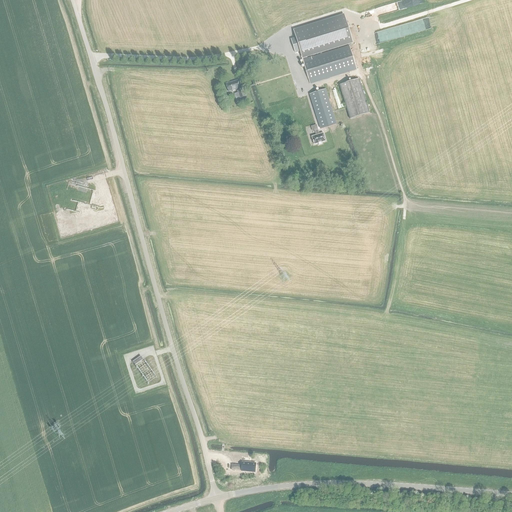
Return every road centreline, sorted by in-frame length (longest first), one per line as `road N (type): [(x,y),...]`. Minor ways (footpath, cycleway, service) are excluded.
road 1 (unclassified): [(215,497),(72,0)]
road 2 (tertiary): [(511,494),(329,483),(215,497)]
